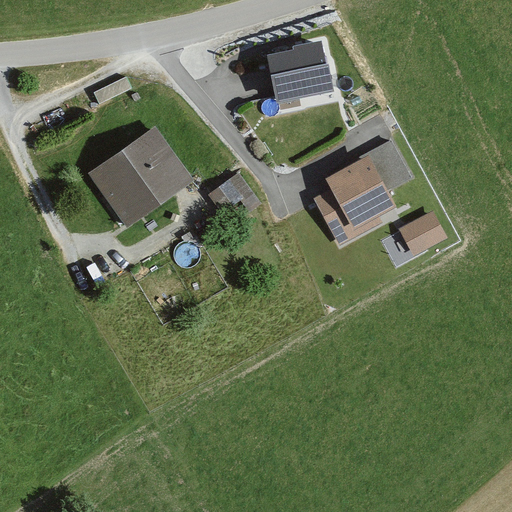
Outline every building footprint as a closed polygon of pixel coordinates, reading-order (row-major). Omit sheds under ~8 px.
[(293,49),(267,54),(277,102),(334,90),(323,37),(292,44),(293,49)] [(155,125),(87,174),(127,228),(195,179),(155,125)] [(330,188),(313,198),(339,246),(382,222),(378,215),(396,205),(388,189),(411,176),(391,140),(324,177),(330,188)] [(233,219),(261,195),(237,168),(210,192),(233,219)] [(433,210),(399,228),(414,256),(448,238),(433,210)]
